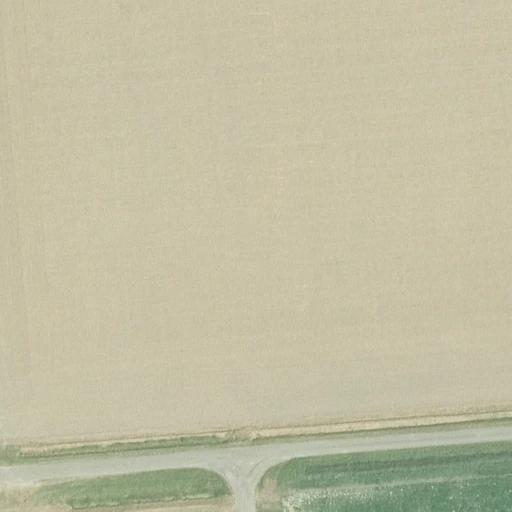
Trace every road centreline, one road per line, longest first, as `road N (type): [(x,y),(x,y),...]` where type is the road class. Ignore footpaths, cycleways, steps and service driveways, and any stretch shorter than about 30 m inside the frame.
road 1 (unclassified): [(235,458),(511,436)]
road 2 (unclassified): [(0,475),(235,458)]
